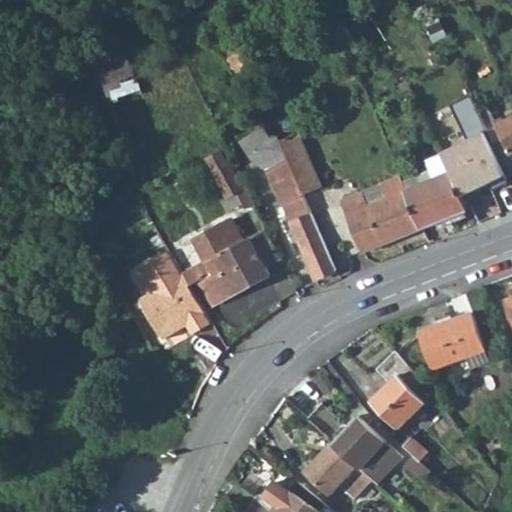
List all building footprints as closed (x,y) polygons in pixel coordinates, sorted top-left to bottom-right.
[(207,17),(203,10),(197,14),(201,20),(207,17)] [(360,47),(345,19),(330,27),(346,55),(360,47)] [(267,72),(240,25),(214,40),(221,52),(241,86),(241,87),(267,72)] [(139,82),(124,39),(91,51),(106,95),(139,82)] [(511,155),(511,154),(511,117),(505,121),(498,124),(489,129),(495,141),(503,137),(511,155)] [(264,125),(241,142),(252,156),(269,139),(272,138),(264,125)] [(279,138),(303,193),(322,185),(298,130),(279,138)] [(483,132),(442,154),(461,195),(503,174),(483,132)] [(252,156),(251,157),(267,169),(283,207),(284,206),(316,279),(336,270),(303,193),(279,138),(278,135),(272,138),(269,139),(252,156)] [(246,186),(241,188),(230,165),(228,166),(220,150),(207,156),(228,197),(237,192),(245,210),(255,205),(246,186)] [(423,228),(468,210),(461,195),(442,154),(426,160),(429,171),(404,182),(423,228)] [(401,174),(343,199),(365,251),(423,228),(404,182),(401,174)] [(251,239),(227,252),(222,242),(210,249),(215,260),(217,259),(224,270),(215,274),(213,272),(202,278),(191,284),(197,293),(204,289),(213,305),(270,275),(251,239)] [(196,334),(214,323),(197,293),(191,284),(172,252),(142,270),(155,292),(143,299),(163,333),(168,340),(190,326),(196,334)] [(492,357),(473,310),(423,329),(438,365),(467,354),(472,366),(492,357)] [(393,380),(375,398),(402,425),(437,393),(410,362),(398,348),(381,366),(393,380)] [(336,441),(360,462),(379,480),(403,453),(359,415),(346,430),(321,409),(312,418),(336,441)] [(427,446),(410,431),(403,439),(419,454),(427,446)] [(336,441),(311,470),(335,491),(360,462),(336,441)] [(416,453),(408,461),(426,477),(434,470),(416,453)] [(273,511),(318,511),(274,481),(264,495),(278,505),(273,511)]
